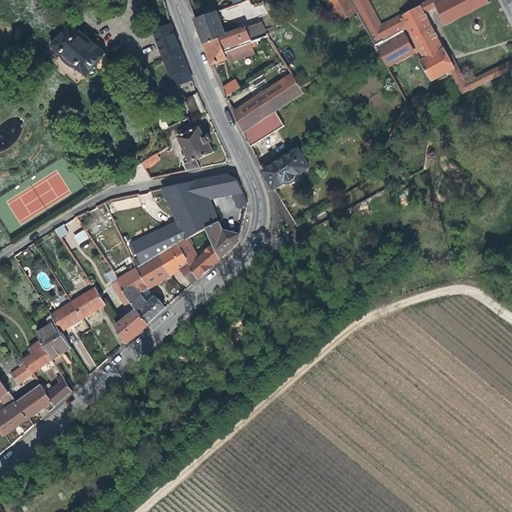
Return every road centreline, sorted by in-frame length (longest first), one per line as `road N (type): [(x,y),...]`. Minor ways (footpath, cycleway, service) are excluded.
road 1 (track): [(511,319),(456,289),(360,321),(140,511)]
road 2 (tertiary): [(0,469),(248,251),(260,201),(245,164)]
road 3 (unclassified): [(245,164),(107,192),(0,256)]
road 4 (tertiary): [(245,164),(175,0)]
